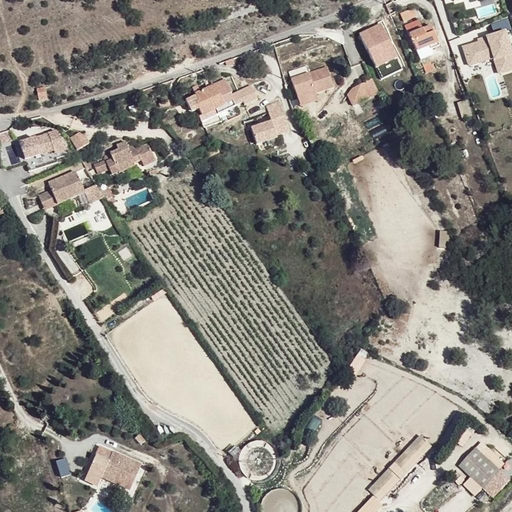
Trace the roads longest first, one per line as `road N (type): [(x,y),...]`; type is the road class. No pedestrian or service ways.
road 1 (residential): [(359,0),(116,88),(0,116)]
road 2 (track): [(0,363),(24,413),(81,450)]
